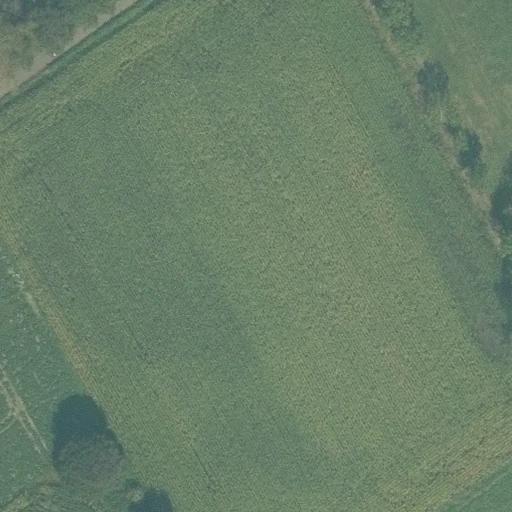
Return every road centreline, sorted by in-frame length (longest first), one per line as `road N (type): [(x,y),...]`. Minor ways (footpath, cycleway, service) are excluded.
road 1 (track): [(386,0),(511,237)]
road 2 (unclassified): [(0,80),(120,0)]
